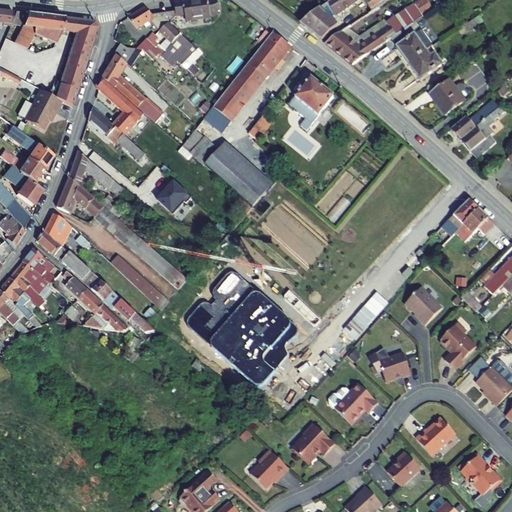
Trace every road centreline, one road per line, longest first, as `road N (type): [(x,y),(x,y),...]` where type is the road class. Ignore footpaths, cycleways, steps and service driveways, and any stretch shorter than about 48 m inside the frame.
road 1 (residential): [(110,3),(55,192),(0,280)]
road 2 (residential): [(469,183),(274,394)]
road 3 (tertiary): [(248,0),(358,83),(469,183)]
road 4 (residential): [(276,511),(355,465),(417,398),(436,393),(455,401)]
